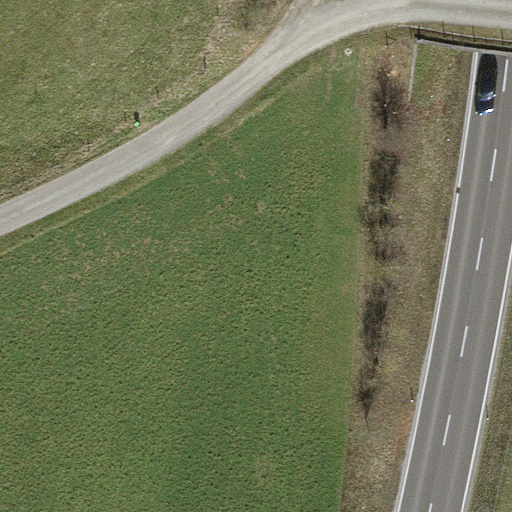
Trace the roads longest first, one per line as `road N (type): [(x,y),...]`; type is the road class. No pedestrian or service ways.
road 1 (track): [(420,5),(340,20),(114,169),(0,220)]
road 2 (primary): [(432,511),(511,45)]
